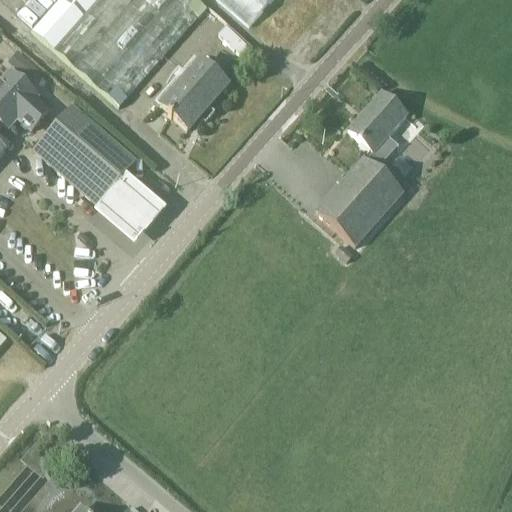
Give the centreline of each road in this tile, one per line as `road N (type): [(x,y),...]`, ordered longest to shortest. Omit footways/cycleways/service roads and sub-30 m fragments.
road 1 (tertiary): [(0,438),(384,0)]
road 2 (unknown): [(208,200),(130,120),(137,100),(200,35)]
road 3 (unknown): [(0,186),(11,177),(25,180),(141,276)]
road 4 (unknown): [(92,333),(0,249)]
